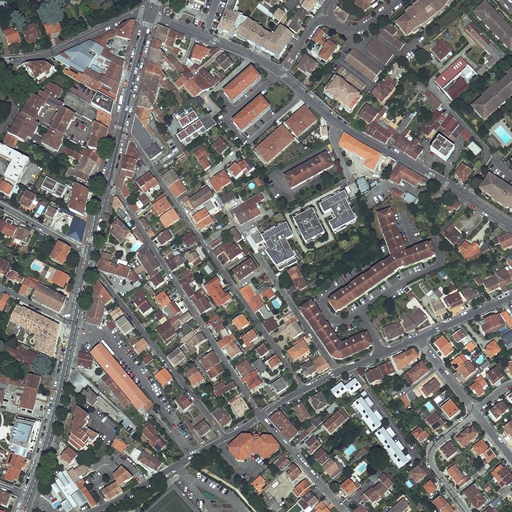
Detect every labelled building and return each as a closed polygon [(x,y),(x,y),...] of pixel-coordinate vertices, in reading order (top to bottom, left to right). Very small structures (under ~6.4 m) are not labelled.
[(236,37),(248,20),(242,18),(234,15),(236,8),(239,2),(233,0),(230,0),(220,30),(228,33),(236,37)] [(273,8),(278,0),(267,0),(266,3),(273,8)] [(315,6),(317,3),(313,0),(308,0),(308,1),(307,0),(306,0),(302,7),(303,8),(309,12),(314,5),(315,6)] [(354,0),(357,3),(356,4),(360,9),(362,8),(365,11),(371,7),(372,8),(380,1),(380,2),(382,0),(354,0)] [(426,0),(417,7),(416,6),(409,12),(410,13),(396,24),(403,32),(404,31),(408,37),(425,23),(426,25),(442,12),(440,10),(451,0),(426,0)] [(275,15),(260,4),(257,8),(272,19),(273,17),(275,15)] [(508,47),(511,51),(511,49),(511,30),(509,28),(508,28),(506,26),(506,25),(500,18),(499,19),(497,16),(487,5),(486,7),(483,4),(475,13),(479,16),(482,19),(482,20),(487,25),(487,24),(491,28),(490,28),(496,35),(497,34),(500,38),(504,43),(505,43),(508,46),(508,47)] [(236,8),(234,15),(242,18),(243,16),(237,14),(239,9),(236,8)] [(308,16),(310,13),(309,12),(303,8),(301,11),(300,10),(295,17),(296,18),(302,22),(307,15),(308,16)] [(340,9),(336,14),(339,17),(339,18),(344,22),(349,15),(340,9)] [(283,24),(288,17),(278,10),(275,15),(273,17),(283,24)] [(300,26),(303,23),(302,22),(296,18),(293,21),(294,22),(289,29),(297,34),(301,27),(300,26)] [(236,37),(254,46),(274,57),(276,55),(280,57),(284,53),(282,51),(293,36),(281,28),(276,35),(277,36),(275,38),(271,36),(270,35),(269,36),(267,35),(262,32),(263,30),(254,25),(254,24),(248,20),(236,37)] [(114,37),(130,41),(131,36),(135,22),(132,21),(90,42),(104,48),(104,47),(106,41),(114,37)] [(45,27),(50,39),(54,37),(53,35),(62,32),(58,22),(45,27)] [(486,49),(491,44),(471,24),(466,29),(486,49)] [(24,34),(29,46),(36,43),(35,41),(39,40),(34,25),(29,27),(30,32),(24,34)] [(388,25),(384,30),(383,29),(379,35),(400,51),(404,45),(393,37),(396,33),(391,30),(392,28),(388,25)] [(156,34),(154,41),(163,44),(166,46),(170,30),(159,26),(156,34)] [(4,34),(9,46),(15,44),(16,46),(21,44),(18,35),(15,36),(13,30),(4,34)] [(170,30),(166,46),(172,48),(172,51),(177,55),(180,50),(173,48),(176,39),(183,41),(185,36),(170,30)] [(322,45),(325,40),(322,38),(325,34),(320,30),(314,39),(319,43),(322,45)] [(294,37),(293,36),(282,51),(284,53),(294,37)] [(385,65),(394,55),(393,55),(373,39),(365,49),(385,65)] [(153,46),(152,50),(160,52),(163,44),(154,41),(153,46)] [(332,55),(336,50),(334,48),(336,46),(329,41),(328,42),(325,47),(326,48),(324,50),(319,57),(325,61),(327,59),(328,60),(332,55)] [(451,51),(442,41),(437,46),(433,42),(428,46),(430,48),(441,60),(451,51)] [(80,73),(84,75),(88,69),(89,69),(95,59),(97,55),(100,56),(104,48),(90,42),(54,59),(80,73)] [(491,44),(486,49),(494,58),(481,70),(480,69),(475,73),(479,78),(480,79),(503,57),(491,44)] [(425,54),(430,48),(428,46),(427,45),(421,50),(425,54)] [(123,68),(125,62),(110,54),(111,51),(104,47),(104,48),(100,56),(106,59),(123,68)] [(210,51),(197,47),(193,59),(202,62),(203,58),(205,59),(206,56),(208,56),(210,51)] [(215,48),(209,53),(213,57),(221,50),(215,48)] [(344,60),(373,82),(381,71),(353,49),(344,60)] [(150,59),(148,66),(163,70),(165,61),(169,65),(170,65),(172,68),(171,69),(181,79),(183,77),(183,76),(180,73),(177,70),(173,66),(167,59),(161,52),(160,52),(152,50),(150,59)] [(173,66),(177,70),(181,66),(171,55),(169,57),(175,64),(173,66)] [(216,62),(218,63),(215,66),(220,71),(223,69),(225,71),(233,64),(224,55),(216,62)] [(303,55),(298,61),(301,64),(298,68),(303,72),(304,70),(311,74),(317,65),(303,55)] [(167,59),(173,66),(175,64),(169,57),(167,59)] [(475,73),(461,58),(436,81),(453,102),(479,78),(475,73)] [(100,75),(119,86),(121,78),(123,68),(106,59),(103,64),(106,65),(104,68),(109,71),(108,75),(102,71),(100,75)] [(46,64),(45,64),(20,65),(34,87),(39,83),(38,81),(46,75),(48,77),(49,76),(53,68),(51,67),(46,64)] [(34,87),(20,65),(18,67),(33,88),(34,87)] [(161,78),(164,82),(167,80),(169,78),(163,70),(148,66),(147,71),(146,74),(161,78)] [(341,67),(337,72),(341,75),(345,70),(341,67)] [(84,75),(79,82),(93,91),(96,86),(101,89),(100,89),(103,91),(104,90),(117,97),(117,95),(119,86),(100,75),(89,69),(88,69),(84,75)] [(64,74),(79,82),(84,75),(80,73),(78,76),(76,75),(77,73),(71,70),(69,74),(66,72),(64,74)] [(201,74),(213,88),(225,77),(224,76),(223,77),(222,76),(214,84),(212,82),(214,81),(205,70),(201,74)] [(252,70),(224,94),(233,104),(261,80),(252,70)] [(511,70),(510,73),(510,74),(508,76),(509,77),(498,86),(498,85),(495,87),(494,86),(485,95),(486,96),(478,103),(478,102),(475,105),(478,108),(475,110),(482,118),(485,116),(487,118),(507,100),(505,98),(507,97),(508,97),(510,95),(510,94),(511,92),(511,70)] [(192,80),(193,81),(194,80),(187,72),(185,74),(183,76),(183,77),(189,83),(192,80)] [(349,73),(345,78),(361,91),(365,85),(349,73)] [(146,74),(141,92),(155,111),(159,116),(165,125),(169,122),(155,103),(159,83),(164,88),(178,105),(180,104),(172,92),(167,86),(164,82),(161,78),(146,74)] [(213,88),(201,74),(194,80),(193,81),(203,91),(213,88)] [(184,86),(195,98),(203,91),(193,81),(192,80),(189,83),(183,77),(181,79),(175,84),(180,90),(184,86)] [(335,77),(324,90),(351,112),(362,98),(335,77)] [(385,89),(377,97),(382,102),(388,96),(393,91),(394,88),(393,87),(397,83),(390,77),(385,82),(382,85),(383,86),(385,89)] [(420,82),(417,86),(424,93),(427,89),(420,82)] [(32,97),(22,116),(33,122),(41,108),(42,108),(44,103),(51,107),(51,108),(55,110),(55,109),(60,112),(50,130),(57,134),(63,137),(64,136),(62,135),(65,131),(72,120),(71,119),(73,116),(75,117),(75,116),(63,109),(65,105),(56,100),(57,98),(58,98),(62,90),(50,84),(49,85),(50,85),(48,89),(47,89),(44,95),(40,93),(40,94),(38,97),(38,98),(39,99),(38,100),(32,97)] [(381,88),(378,85),(372,93),(377,97),(385,89),(383,86),(381,88)] [(98,94),(115,103),(117,97),(104,90),(103,91),(100,89),(101,89),(96,86),(93,91),(98,94)] [(424,93),(419,100),(421,102),(425,96),(428,99),(431,94),(427,89),(424,93)] [(172,92),(180,104),(182,106),(183,104),(182,103),(183,102),(175,90),(172,92)] [(141,92),(137,108),(151,111),(153,113),(155,111),(141,92)] [(99,110),(112,117),(113,110),(115,103),(98,94),(91,105),(99,110)] [(431,94),(428,99),(433,103),(436,99),(431,94)] [(261,99),(233,123),(242,133),(270,109),(261,99)] [(371,125),(379,114),(367,105),(359,116),(371,125)] [(300,113),(295,106),(289,111),(295,117),(300,113)] [(431,116),(435,111),(428,106),(424,110),(431,116)] [(372,137),(380,127),(377,124),(378,122),(381,118),(388,110),(384,107),(382,109),(379,114),(371,125),(365,133),(372,137)] [(136,114),(147,131),(151,111),(137,108),(136,112),(136,114)] [(184,130),(199,120),(192,109),(183,114),(183,113),(176,117),(184,130)] [(112,117),(99,110),(95,123),(96,124),(109,131),(110,124),(112,117)] [(392,123),(394,125),(403,112),(401,110),(395,119),(392,123)] [(460,124),(449,115),(447,118),(437,110),(421,131),(427,137),(432,130),(435,131),(440,125),(446,130),(444,134),(454,142),(460,135),(467,142),(471,136),(465,130),(459,125),(460,124)] [(131,133),(150,161),(162,153),(147,131),(136,114),(133,123),(131,133)] [(30,140),(38,124),(33,122),(22,116),(13,132),(10,130),(8,135),(18,140),(24,143),(27,138),(30,140)] [(156,118),(163,127),(165,125),(159,116),(156,118)] [(286,125),(297,141),(300,139),(303,142),(308,139),(310,143),(322,135),(317,127),(309,132),(298,116),(286,125)] [(405,129),(411,121),(407,119),(399,130),(401,131),(399,134),(396,131),(388,142),(393,145),(405,129)] [(388,142),(396,131),(391,129),(394,125),(392,123),(391,124),(386,131),(379,141),(386,144),(388,142)] [(106,143),(109,131),(96,124),(96,125),(95,125),(90,148),(91,149),(94,150),(101,153),(103,153),(106,143)] [(177,134),(180,142),(205,131),(202,124),(177,134)] [(379,141),(386,131),(384,130),(380,127),(372,137),(379,141)] [(410,146),(411,144),(410,143),(411,141),(410,140),(408,142),(403,139),(408,132),(405,129),(393,145),(404,153),(410,146)] [(57,134),(50,130),(47,136),(45,135),(44,137),(50,141),(51,140),(54,141),(55,139),(56,140),(57,138),(56,137),(57,134)] [(339,146),(367,160),(364,166),(374,170),(382,155),(358,142),(344,133),(339,143),(339,146)] [(50,141),(44,137),(41,143),(57,151),(61,143),(60,143),(63,137),(57,134),(56,137),(57,138),(56,140),(55,139),(54,141),(51,140),(50,141)] [(3,147),(12,151),(18,140),(8,135),(5,140),(6,141),(3,147)] [(501,145),(493,136),(489,140),(497,149),(501,145)] [(454,149),(439,139),(431,150),(446,161),(454,149)] [(221,140),(213,147),(219,155),(228,148),(221,140)] [(404,153),(416,160),(421,153),(415,148),(419,143),(415,140),(410,146),(404,153)] [(129,141),(122,171),(127,172),(126,178),(128,181),(130,184),(136,161),(140,156),(130,141),(129,141)] [(473,143),(468,148),(474,153),(475,152),(478,154),(480,150),(473,143)] [(7,174),(19,180),(29,160),(12,151),(3,147),(0,144),(0,155),(13,162),(7,174)] [(82,156),(96,163),(101,153),(94,150),(92,152),(85,148),(82,156)] [(194,154),(205,171),(210,168),(205,159),(209,156),(203,148),(194,154)] [(78,171),(89,177),(96,163),(82,156),(69,149),(65,155),(82,164),(78,171)] [(182,150),(170,158),(173,163),(179,160),(186,155),(182,150)] [(247,158),(245,160),(252,169),(255,166),(247,158)] [(325,158),(285,180),(291,191),(332,169),(325,158)] [(236,164),(230,170),(237,178),(244,172),(247,169),(249,172),(252,169),(245,160),(238,167),(236,164)] [(398,164),(390,180),(399,186),(402,180),(416,188),(420,181),(424,184),(427,181),(421,177),(398,164)] [(463,165),(456,175),(461,178),(460,180),(464,183),(472,171),(463,165)] [(77,182),(88,188),(90,182),(87,180),(89,177),(78,171),(70,167),(67,173),(79,179),(77,182)] [(162,177),(169,187),(179,181),(172,170),(162,177)] [(126,185),(128,181),(126,178),(127,172),(122,171),(118,187),(125,198),(130,195),(127,190),(129,189),(126,185)] [(221,186),(222,188),(231,182),(224,172),(215,178),(221,186)] [(65,176),(77,182),(79,179),(67,173),(65,176)] [(150,173),(136,183),(140,189),(154,179),(150,173)] [(17,184),(19,180),(7,174),(5,178),(17,184)] [(0,182),(0,191),(10,197),(12,193),(16,195),(20,188),(16,185),(17,184),(5,178),(3,177),(0,182)] [(154,179),(140,189),(144,195),(145,194),(144,194),(159,183),(155,178),(154,179)] [(215,178),(211,181),(216,189),(221,186),(215,178)] [(363,178),(355,181),(360,193),(368,190),(363,178)] [(511,189),(493,178),(491,180),(488,178),(481,188),(485,190),(483,192),(492,198),(495,200),(494,201),(505,208),(506,207),(508,208),(509,208),(511,210),(511,209),(511,189)] [(42,189),(61,199),(66,190),(46,180),(42,189)] [(169,187),(177,200),(185,195),(183,193),(186,191),(179,180),(179,181),(169,187)] [(79,216),(87,219),(90,206),(88,205),(89,202),(91,202),(93,194),(86,190),(76,185),(74,191),(73,195),(79,197),(79,199),(73,197),(70,211),(71,211),(76,214),(79,216)] [(182,200),(190,213),(203,204),(208,201),(214,197),(206,185),(202,188),(203,189),(200,192),(201,193),(190,200),(187,196),(182,200)] [(402,193),(394,188),(391,194),(399,199),(402,193)] [(20,204),(30,209),(37,195),(31,191),(28,190),(20,204)] [(221,199),(223,201),(224,200),(226,204),(236,199),(232,192),(221,199)] [(349,199),(345,192),(320,205),(324,214),(332,210),(337,220),(330,223),(334,231),(356,220),(346,201),(349,199)] [(139,198),(144,205),(150,201),(145,194),(144,195),(139,198)] [(160,202),(154,206),(160,215),(171,207),(165,198),(166,198),(163,194),(157,198),(160,202)] [(249,208),(242,211),(247,221),(260,214),(255,205),(261,202),(261,201),(265,199),(262,195),(246,203),(249,208)] [(113,207),(122,219),(124,217),(125,218),(126,218),(129,215),(118,198),(115,198),(114,203),(113,207)] [(139,200),(130,206),(135,213),(143,206),(139,200)] [(448,205),(446,208),(452,212),(455,209),(457,211),(460,207),(456,205),(457,202),(455,200),(451,207),(448,205)] [(143,206),(135,213),(137,218),(152,207),(152,205),(150,201),(144,205),(144,206),(143,206)] [(190,213),(193,217),(192,218),(197,225),(209,216),(205,210),(206,209),(205,207),(205,206),(203,204),(190,213)] [(235,216),(240,225),(247,221),(242,211),(239,207),(233,210),(229,212),(232,217),(235,216)] [(45,216),(54,220),(58,212),(49,208),(45,216)] [(63,213),(74,219),(76,214),(71,211),(70,212),(65,209),(63,213)] [(325,233),(312,209),(294,219),(306,242),(325,233)] [(173,210),(162,218),(168,226),(179,219),(173,210)] [(393,258),(329,302),(336,312),(397,270),(399,270),(401,269),(435,256),(430,244),(405,253),(390,211),(378,215),(393,258)] [(68,238),(82,244),(85,232),(88,220),(87,219),(79,216),(76,214),(74,219),(68,238)] [(209,216),(197,225),(201,230),(213,222),(215,221),(212,216),(210,217),(209,216)] [(285,218),(258,232),(265,245),(283,236),(290,232),(292,231),(285,218)] [(4,235),(13,239),(13,238),(17,229),(12,227),(13,223),(8,221),(4,231),(5,232),(4,235)] [(115,230),(111,234),(120,243),(130,233),(118,221),(113,227),(115,230)] [(461,237),(461,236),(453,229),(454,228),(451,225),(446,230),(449,233),(445,237),(453,245),(457,241),(461,237)] [(13,238),(25,244),(30,233),(18,227),(17,229),(13,238)] [(229,231),(237,243),(242,239),(234,228),(229,231)] [(135,234),(141,242),(144,240),(139,231),(135,234)] [(156,238),(162,246),(172,239),(166,231),(156,238)] [(283,236),(286,241),(293,237),(290,232),(283,236)] [(182,239),(187,248),(196,243),(191,234),(182,239)] [(511,235),(510,234),(493,241),(494,244),(496,244),(500,242),(503,249),(511,244),(511,235)] [(220,237),(209,246),(211,249),(223,240),(220,237)] [(481,251),(482,252),(489,248),(488,248),(492,242),(488,240),(481,251)] [(230,241),(213,252),(216,257),(220,254),(227,250),(233,245),(230,241)] [(460,248),(467,255),(470,257),(479,253),(481,251),(477,248),(478,246),(474,242),(470,247),(465,242),(460,248)] [(51,259),(62,265),(71,250),(59,244),(51,259)] [(277,249),(273,251),(274,254),(278,252),(282,260),(291,255),(285,244),(276,248),(277,249)] [(146,263),(154,258),(147,247),(147,248),(145,245),(145,246),(136,255),(142,263),(145,261),(146,263)] [(227,250),(220,254),(226,263),(231,260),(241,254),(237,247),(235,248),(233,245),(227,250)] [(178,250),(164,259),(166,263),(179,255),(180,254),(178,250)] [(300,255),(302,259),(309,256),(307,251),(300,255)] [(184,256),(187,259),(188,259),(193,267),(201,262),(195,253),(192,255),(190,252),(184,256)] [(479,253),(470,257),(469,258),(470,261),(478,257),(479,259),(484,257),(483,256),(480,252),(479,253)] [(103,253),(101,260),(110,263),(110,261),(111,255),(103,253)] [(179,255),(166,263),(171,271),(184,262),(181,258),(179,255)] [(302,259),(305,266),(312,262),(309,256),(302,259)] [(156,262),(156,261),(154,258),(146,263),(145,261),(142,263),(145,268),(156,262)] [(99,270),(127,279),(130,269),(128,268),(122,266),(116,265),(112,263),(110,263),(101,260),(100,265),(99,270)] [(205,265),(213,275),(219,270),(211,260),(205,265)] [(250,260),(233,272),(240,281),(257,270),(250,260)] [(158,274),(162,271),(160,268),(160,267),(158,264),(158,265),(156,262),(145,268),(151,278),(158,274)] [(3,274),(7,276),(10,270),(1,265),(0,266),(0,272),(1,271),(4,273),(3,274)] [(288,270),(293,280),(301,276),(296,266),(288,270)] [(48,280),(63,287),(68,276),(50,267),(48,271),(51,273),(48,279),(48,280)] [(18,282),(22,284),(25,279),(18,275),(19,274),(10,270),(7,276),(6,278),(17,284),(18,282)] [(134,279),(132,280),(135,284),(140,281),(133,270),(130,273),(134,279)] [(183,273),(181,278),(183,280),(192,274),(190,270),(189,270),(183,273)] [(438,273),(442,279),(446,276),(442,270),(438,273)] [(498,277),(504,285),(511,282),(508,272),(498,277)] [(151,279),(157,288),(164,282),(158,274),(151,278),(151,279)] [(183,290),(189,299),(193,296),(188,287),(187,287),(186,286),(195,279),(193,275),(192,274),(183,280),(179,283),(182,288),(183,287),(184,289),(183,290)] [(484,283),(488,292),(499,287),(504,293),(509,291),(504,285),(498,277),(496,277),(495,275),(493,276),(494,278),(484,283)] [(293,280),(296,287),(298,287),(300,289),(306,286),(301,276),(293,280)] [(39,285),(44,287),(46,284),(34,278),(32,281),(39,285)] [(320,278),(311,282),(313,287),(322,283),(320,278)] [(423,278),(408,285),(409,287),(424,280),(423,278)] [(29,287),(36,290),(39,285),(32,281),(27,279),(19,294),(25,296),(29,287)] [(205,287),(212,297),(221,291),(218,285),(220,284),(217,279),(205,287)] [(94,292),(103,305),(113,299),(98,280),(96,280),(94,292)] [(240,290),(248,303),(270,288),(267,284),(254,293),(248,285),(240,290)] [(52,310),(60,314),(63,306),(67,299),(44,287),(39,285),(36,290),(32,300),(52,310)] [(248,303),(255,313),(265,306),(259,298),(263,296),(263,297),(273,290),(271,287),(270,288),(248,303)] [(434,293),(439,298),(443,295),(438,288),(437,289),(434,292),(434,293)] [(463,290),(467,301),(480,296),(477,290),(474,291),(473,290),(471,291),(472,292),(470,293),(468,288),(463,290)] [(198,295),(192,299),(194,303),(205,297),(206,297),(207,296),(202,289),(199,292),(200,293),(198,295)] [(142,291),(135,296),(139,301),(136,303),(144,313),(151,308),(143,298),(146,296),(142,291)] [(212,297),(219,308),(231,300),(228,294),(225,296),(221,291),(212,297)] [(88,318),(87,322),(101,325),(101,324),(105,325),(105,322),(107,325),(109,324),(107,321),(106,321),(107,317),(103,316),(105,308),(103,305),(94,292),(88,318)] [(460,292),(453,295),(457,306),(463,304),(463,302),(467,301),(460,292)] [(156,299),(163,309),(172,303),(164,293),(156,299)] [(432,305),(436,315),(446,311),(444,305),(439,298),(434,293),(432,294),(438,302),(432,305)] [(0,304),(0,311),(1,312),(3,310),(3,311),(10,297),(5,295),(0,304)] [(444,299),(446,305),(447,304),(448,307),(449,306),(451,309),(457,306),(453,295),(444,299)] [(194,303),(201,315),(211,309),(207,303),(208,302),(207,299),(204,301),(204,300),(206,298),(205,297),(194,303)] [(161,310),(165,317),(167,320),(168,321),(171,326),(184,316),(173,302),(172,303),(163,309),(161,310)] [(300,309),(334,357),(335,358),(336,359),(337,360),(338,360),(339,360),(340,360),(342,359),(343,359),(372,346),(367,334),(343,345),(340,344),(311,302),(300,309)] [(33,314),(17,306),(10,321),(26,329),(27,327),(33,330),(32,332),(40,335),(39,338),(40,339),(38,345),(35,350),(52,358),(54,350),(52,350),(53,346),(54,347),(58,327),(54,325),(54,326),(51,325),(51,324),(38,317),(38,318),(32,315),(33,314)] [(285,315),(292,311),(289,307),(282,311),(285,315)] [(108,312),(114,321),(121,316),(124,313),(120,308),(112,313),(111,311),(108,312)] [(428,318),(419,308),(408,318),(413,323),(414,322),(418,327),(428,318)] [(156,314),(160,320),(165,317),(161,310),(156,314)] [(511,330),(511,320),(506,312),(500,315),(507,324),(511,330)] [(184,316),(171,326),(175,331),(192,318),(188,313),(184,316)] [(233,322),(240,331),(247,326),(245,323),(247,322),(242,315),(233,322)] [(407,325),(404,326),(406,332),(417,328),(413,323),(408,318),(406,315),(404,317),(402,319),(407,325)] [(114,321),(125,336),(133,329),(124,318),(123,319),(121,316),(114,321)] [(215,317),(210,320),(212,324),(216,322),(222,318),(220,316),(217,318),(215,317)] [(288,326),(286,327),(293,339),(303,333),(295,321),(298,320),(295,316),(286,322),(288,326)] [(499,316),(481,323),(484,333),(503,325),(499,316)] [(262,323),(269,334),(275,330),(279,327),(272,317),(262,323)] [(216,323),(212,325),(217,334),(224,330),(221,324),(224,322),(222,318),(216,322),(216,323)] [(382,326),(377,318),(373,321),(376,325),(377,329),(382,326)] [(383,329),(384,331),(383,331),(385,337),(387,337),(388,340),(401,335),(399,329),(402,328),(397,318),(395,319),(397,323),(383,329)] [(225,323),(230,330),(232,333),(235,331),(230,324),(232,323),(230,319),(225,323)] [(164,325),(172,336),(176,333),(175,331),(171,326),(168,321),(164,325)] [(157,330),(167,344),(171,340),(170,338),(172,336),(164,325),(157,330)] [(464,328),(452,337),(458,344),(465,339),(469,344),(473,340),(464,328)] [(230,337),(218,344),(221,350),(224,348),(234,342),(236,340),(232,333),(230,330),(227,332),(230,337)] [(502,340),(509,349),(511,347),(511,330),(508,332),(509,335),(502,340)] [(245,342),(240,345),(246,353),(255,346),(252,342),(256,339),(254,337),(256,336),(253,331),(242,338),(245,342)] [(189,341),(184,345),(188,351),(191,356),(196,352),(193,348),(205,340),(201,334),(189,341)] [(132,347),(139,341),(136,337),(129,343),(132,347)] [(435,343),(446,356),(452,351),(441,338),(435,343)] [(136,345),(138,348),(135,350),(139,355),(149,346),(144,339),(136,345)] [(294,344),(296,347),(302,356),(309,351),(301,339),(294,344)] [(469,344),(465,347),(468,350),(475,344),(473,340),(469,344)] [(208,342),(201,345),(206,355),(213,351),(208,342)] [(234,342),(224,348),(232,359),(241,353),(234,342)] [(6,353),(30,365),(33,359),(35,360),(37,355),(29,351),(31,347),(23,344),(21,348),(22,349),(20,353),(9,348),(6,353)] [(91,354),(138,411),(143,407),(148,413),(155,407),(103,344),(91,354)] [(486,349),(491,358),(503,351),(501,347),(498,348),(496,344),(486,349)] [(82,349),(81,354),(92,357),(83,345),(82,349)] [(179,349),(168,357),(175,366),(186,358),(182,353),(184,352),(185,353),(188,351),(184,345),(179,349)] [(256,350),(262,357),(267,353),(265,351),(267,350),(263,345),(256,350)] [(61,359),(64,349),(57,347),(54,357),(61,359)] [(296,347),(288,352),(294,361),(302,356),(296,347)] [(404,355),(409,364),(418,357),(414,352),(411,351),(404,355)] [(206,357),(200,361),(201,362),(202,361),(207,370),(206,371),(207,372),(220,364),(213,352),(206,357)] [(80,356),(78,366),(86,367),(85,369),(91,370),(94,359),(92,357),(81,354),(80,356)] [(146,366),(154,360),(150,355),(142,361),(146,366)] [(268,360),(269,361),(270,361),(271,363),(268,365),(272,369),(281,363),(276,355),(268,360)] [(404,355),(394,360),(399,371),(409,364),(404,355)] [(312,363),(316,371),(317,373),(330,367),(323,357),(312,363)] [(259,359),(253,363),(255,367),(262,363),(259,359)] [(453,366),(458,373),(465,366),(459,359),(456,362),(457,363),(453,366)] [(237,367),(244,379),(253,373),(246,361),(237,367)] [(201,369),(206,377),(208,375),(207,373),(206,373),(199,362),(197,363),(201,369)] [(311,362),(301,367),(306,377),(316,371),(312,363),(311,362)] [(486,362),(480,368),(482,371),(489,365),(486,362)] [(255,367),(258,371),(259,372),(260,374),(266,369),(262,363),(255,367)] [(379,369),(384,378),(395,373),(390,363),(379,369)] [(413,369),(407,375),(414,383),(429,372),(422,363),(420,364),(421,365),(415,370),(413,369)] [(465,366),(458,373),(462,377),(462,376),(466,380),(476,372),(469,363),(468,364),(465,366)] [(220,364),(207,372),(207,373),(208,375),(208,376),(209,375),(212,380),(225,372),(220,364)] [(193,366),(184,372),(186,374),(195,368),(193,366)] [(195,368),(186,374),(189,378),(198,371),(195,368)] [(496,369),(486,377),(492,383),(501,376),(496,369)] [(157,377),(157,378),(156,380),(161,386),(163,385),(172,378),(165,370),(157,377)] [(366,375),(371,384),(379,380),(380,381),(382,380),(377,370),(366,375)] [(198,371),(189,378),(195,386),(204,379),(198,371)] [(241,380),(243,383),(246,381),(251,390),(261,385),(255,374),(259,372),(258,371),(253,373),(244,379),(241,380)] [(102,380),(111,391),(117,387),(106,374),(104,376),(105,377),(102,380)] [(11,385),(38,391),(41,377),(29,375),(26,387),(23,387),(23,382),(2,376),(1,377),(0,377),(0,382),(4,384),(5,384),(8,385),(11,385)] [(345,385),(342,381),(330,390),(336,398),(348,390),(351,394),(362,386),(356,377),(345,385)] [(267,384),(268,386),(272,392),(275,390),(278,394),(286,388),(286,389),(289,387),(282,378),(271,385),(269,382),(267,384)] [(424,389),(429,396),(430,395),(432,398),(441,391),(438,388),(436,385),(437,384),(435,381),(424,389)] [(223,382),(213,387),(216,392),(226,386),(223,382)] [(226,386),(216,392),(219,396),(236,387),(233,382),(226,386)] [(471,388),(479,397),(484,392),(477,383),(471,388)] [(23,402),(35,405),(38,391),(11,385),(9,391),(25,395),(23,402)] [(80,394),(104,414),(108,410),(115,417),(119,412),(87,386),(80,394)] [(264,389),(271,398),(275,396),(272,392),(268,386),(264,389)] [(117,387),(111,391),(115,395),(120,390),(117,387)] [(406,394),(410,404),(417,398),(411,390),(406,394)] [(311,399),(314,404),(313,405),(317,412),(328,405),(321,393),(311,399)] [(118,398),(125,407),(130,402),(123,394),(118,398)] [(229,402),(238,417),(250,410),(240,394),(235,397),(236,398),(229,402)] [(183,402),(181,403),(185,409),(187,408),(192,405),(184,395),(180,398),(183,402)] [(441,409),(450,420),(454,417),(453,415),(459,411),(451,401),(441,409)] [(35,405),(23,402),(22,408),(34,410),(35,405)] [(491,412),(497,419),(508,410),(502,402),(491,412)] [(204,419),(200,415),(202,413),(195,405),(188,411),(199,423),(204,419)] [(296,411),(302,422),(310,417),(303,405),(299,407),(300,409),(296,411)] [(220,407),(211,413),(222,427),(231,420),(220,407)] [(89,418),(79,409),(76,417),(76,418),(78,419),(76,424),(78,426),(77,429),(74,427),(71,434),(72,436),(70,438),(71,439),(68,443),(80,452),(82,449),(83,450),(86,446),(88,443),(90,445),(93,442),(94,442),(99,436),(89,431),(87,433),(84,430),(82,429),(86,425),(88,422),(87,421),(89,418)] [(341,410),(324,426),(331,434),(348,418),(341,410)] [(269,419),(289,442),(299,433),(280,412),(269,419)] [(425,420),(434,431),(438,427),(439,428),(444,425),(434,412),(425,420)] [(364,418),(367,422),(372,418),(369,413),(364,418)] [(37,422),(18,418),(15,429),(14,429),(13,429),(12,434),(11,437),(12,438),(10,445),(12,446),(11,450),(11,451),(16,452),(15,454),(15,455),(25,459),(27,451),(26,450),(28,444),(30,444),(31,440),(33,435),(37,422)] [(183,420),(200,445),(205,441),(201,437),(210,430),(204,423),(194,431),(185,418),(183,420)] [(310,421),(313,426),(308,430),(310,433),(319,425),(315,418),(310,421)] [(141,429),(143,431),(143,432),(150,441),(151,440),(156,444),(153,447),(159,453),(166,446),(156,435),(159,433),(151,424),(151,425),(148,422),(141,429)] [(384,427),(374,433),(398,468),(412,458),(409,453),(406,456),(402,450),(405,448),(399,440),(396,443),(392,437),(396,435),(391,427),(386,430),(384,427)] [(139,428),(133,433),(131,435),(134,438),(136,436),(134,435),(141,429),(140,428),(139,428)] [(421,440),(423,440),(424,439),(425,440),(429,437),(425,432),(424,433),(420,428),(412,434),(417,440),(418,439),(419,439),(421,440)] [(462,436),(457,440),(463,447),(467,443),(467,444),(478,435),(473,428),(467,433),(466,432),(461,435),(462,436)] [(124,429),(120,435),(125,439),(129,433),(124,429)] [(310,433),(308,430),(299,438),(301,441),(310,433)] [(230,453),(238,463),(246,463),(254,454),(258,455),(264,461),(269,459),(279,451),(281,447),(273,437),(264,437),(261,439),(259,436),(256,436),(253,439),(250,436),(242,435),(230,446),(230,453)] [(320,445),(313,438),(306,445),(310,449),(308,451),(310,454),(320,445)] [(116,439),(112,446),(121,452),(123,453),(127,446),(116,439)] [(473,448),(480,457),(483,455),(489,450),(482,441),(473,448)] [(447,448),(442,452),(448,459),(457,451),(450,444),(446,447),(447,448)] [(112,446),(107,454),(114,461),(118,456),(121,452),(112,446)] [(152,452),(147,448),(144,453),(150,456),(152,452)] [(365,448),(355,456),(358,460),(369,452),(365,448)] [(69,449),(61,458),(69,465),(76,457),(78,458),(79,457),(69,449)] [(313,457),(321,466),(329,458),(321,450),(313,457)] [(483,455),(486,459),(483,461),(486,465),(496,457),(490,450),(489,450),(483,455)] [(286,451),(274,462),(282,471),(290,464),(285,458),(289,455),(286,451)] [(139,461),(157,472),(163,461),(152,452),(150,456),(144,453),(139,461)] [(10,466),(21,470),(22,466),(24,467),(25,463),(24,462),(25,459),(15,455),(10,453),(6,465),(10,466)] [(117,475),(114,477),(118,483),(102,492),(107,501),(110,500),(112,499),(123,492),(120,488),(119,486),(124,484),(133,479),(122,469),(107,455),(91,466),(95,472),(96,473),(107,466),(117,475)] [(114,461),(123,469),(122,469),(133,479),(138,473),(126,461),(124,463),(121,461),(123,460),(121,458),(120,459),(118,456),(114,461)] [(369,457),(364,462),(368,466),(373,462),(369,457)] [(323,468),(333,479),(339,474),(336,470),(338,468),(336,466),(332,462),(331,461),(323,468)] [(448,472),(450,475),(450,476),(452,479),(460,473),(455,467),(458,465),(456,462),(450,466),(452,469),(448,472)] [(365,477),(371,470),(364,463),(357,469),(365,477)] [(291,472),(287,476),(293,483),(302,475),(293,465),(288,469),(291,472)] [(5,480),(12,482),(13,479),(17,480),(21,470),(10,466),(5,480)] [(409,474),(416,483),(426,475),(419,467),(409,474)] [(478,472),(481,476),(484,473),(487,471),(484,467),(478,472)] [(493,473),(497,478),(496,478),(499,483),(503,480),(510,474),(505,468),(503,469),(501,467),(493,473)] [(372,504),(395,484),(380,468),(370,477),(376,483),(361,497),(366,503),(369,500),(372,504)] [(65,472),(75,486),(83,481),(83,480),(82,478),(79,481),(72,471),(70,472),(68,469),(66,470),(65,472)] [(87,505),(75,486),(65,472),(57,479),(58,481),(49,488),(55,498),(60,494),(61,494),(66,502),(60,506),(65,511),(72,511),(77,508),(79,511),(87,505)] [(478,472),(472,478),(474,481),(481,476),(478,472)] [(456,481),(461,488),(471,480),(468,476),(465,479),(460,473),(452,479),(455,482),(456,481)] [(503,480),(507,486),(505,488),(501,492),(503,494),(511,487),(511,476),(510,474),(503,480)] [(252,484),(259,492),(256,495),(257,497),(261,493),(260,493),(268,486),(260,477),(252,484)] [(341,487),(349,496),(354,491),(355,490),(357,489),(350,481),(350,480),(349,479),(341,487)] [(300,496),(301,495),(304,498),(309,493),(307,490),(309,488),(311,486),(306,480),(295,490),(300,496)] [(87,505),(91,508),(97,505),(83,484),(85,483),(83,481),(75,486),(87,505)] [(424,487),(430,494),(436,490),(430,482),(424,487)] [(475,485),(465,493),(468,497),(467,498),(470,502),(480,494),(477,490),(478,489),(475,485)] [(511,487),(503,494),(501,495),(504,498),(509,494),(511,497),(511,487)] [(0,503),(6,506),(10,496),(0,491),(0,490),(0,503)] [(297,498),(300,496),(295,490),(292,492),(297,498)] [(273,499),(267,493),(263,497),(269,503),(273,499)] [(304,498),(305,500),(304,501),(311,508),(318,502),(311,494),(309,493),(304,498)] [(480,494),(470,502),(474,506),(475,505),(478,509),(488,501),(485,497),(483,498),(480,494)] [(260,500),(264,505),(265,504),(269,508),(275,502),(273,499),(269,503),(263,497),(260,500)] [(433,502),(440,511),(441,510),(448,505),(444,500),(443,501),(440,497),(433,502)] [(498,498),(490,504),(493,507),(500,501),(498,498)] [(403,499),(395,507),(399,511),(405,511),(407,509),(409,507),(403,499)] [(276,511),(281,508),(275,502),(269,508),(268,509),(270,511),(276,511)] [(318,511),(316,511),(329,511),(327,511),(326,511),(325,510),(322,511),(321,511),(319,509),(324,506),(321,502),(315,508),(318,511)]
